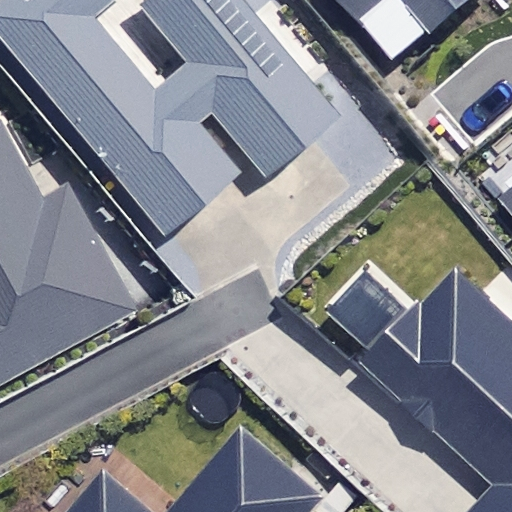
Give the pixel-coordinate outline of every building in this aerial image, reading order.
[(94,0),(0,0),(0,44),(153,228),(240,155),(253,171),(325,110),(233,0),(130,0),(178,58),(145,86),(82,10),(94,0)] [(342,0),(395,62),(467,0),(342,0)] [(34,202),(0,140),(0,380),(127,311),(60,188),(34,202)] [(511,191),(499,202),(511,217),(511,191)] [(511,276),(502,268),(484,287),(456,260),(412,306),(355,251),(303,306),(493,486),(467,511),(511,511),(511,313),(511,312),(511,276)] [(312,511),(326,495),(245,428),(174,511),(156,511),(106,470),(70,511),(312,511)]
